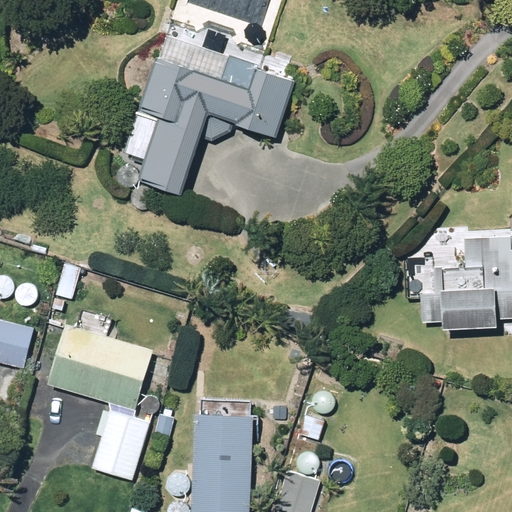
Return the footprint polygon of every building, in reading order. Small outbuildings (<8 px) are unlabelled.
[(225,39),(216,36),(208,41),(205,49),(210,57),(218,59),(226,55),(229,46),(225,39)] [(145,142),(137,165),(153,170),(146,191),(190,205),(210,145),(217,147),(241,136),(279,149),(298,91),(262,79),(264,73),(234,63),(232,68),(170,49),(163,73),(151,69),(144,92),(155,96),(147,121),(166,128),(160,147),(145,142)] [(451,344),(505,341),(504,326),(511,326),(511,243),(469,246),(471,278),(448,279),(448,276),(439,276),(441,305),(426,306),(428,329),(450,328),(451,344)] [(432,275),(427,269),(419,271),(416,279),(422,285),(430,283),(432,275)] [(315,320),(291,315),(288,330),(312,335),(315,320)] [(0,328),(0,369),(29,376),(38,337),(0,328)] [(158,358),(71,335),(55,395),(116,412),(98,476),(137,487),(153,429),(137,425),(139,418),(142,418),(158,358)] [(303,414),(297,438),(323,444),(329,420),(303,414)] [(89,424),(86,421),(82,423),(80,426),(80,430),(84,432),(88,431),(90,428),(89,424)] [(253,511),(258,429),(251,428),(251,431),(202,429),(197,511),(253,511)] [(314,511),(322,487),(291,477),(280,511),(314,511)]
